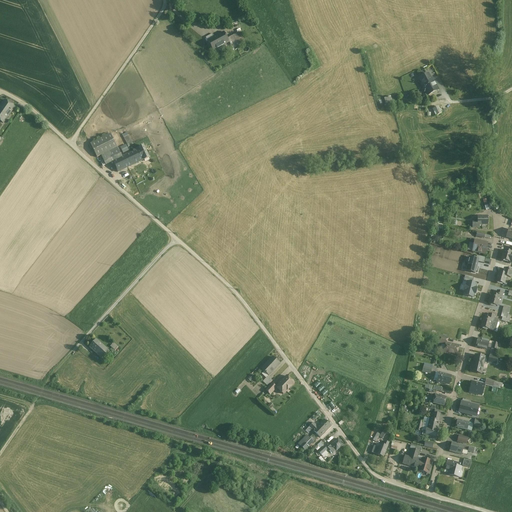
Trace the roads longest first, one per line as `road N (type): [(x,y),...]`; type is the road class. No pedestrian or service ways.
road 1 (unclassified): [(429,493),(369,471),(241,295),(71,144)]
road 2 (unclassified): [(501,217),(429,493)]
road 3 (unclassified): [(71,144),(166,0)]
